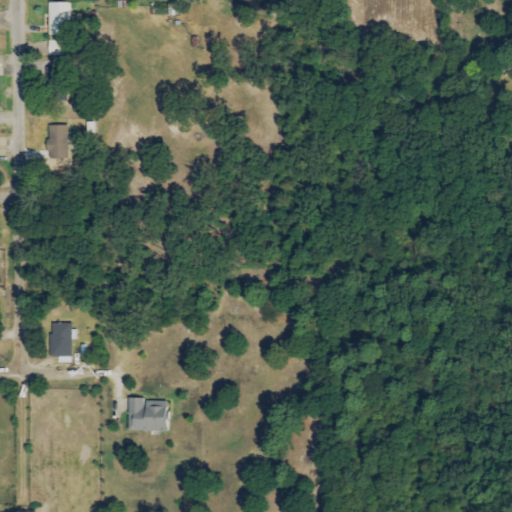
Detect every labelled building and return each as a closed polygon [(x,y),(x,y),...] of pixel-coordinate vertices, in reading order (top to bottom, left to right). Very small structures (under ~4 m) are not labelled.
[(47,36),(69,36),(69,3),(48,3),(47,36)] [(61,41),(47,42),(48,55),(61,54),(61,41)] [(49,160),(68,159),(67,126),(48,126),(49,160)] [(74,324),(52,323),(51,357),(71,357),(72,340),(74,340),(74,324)] [(128,399),(128,431),(167,432),(168,400),(128,399)]
